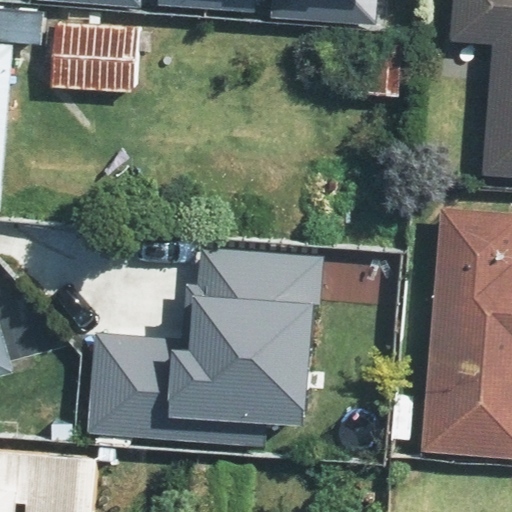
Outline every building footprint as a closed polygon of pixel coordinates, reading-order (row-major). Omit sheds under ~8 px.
[(511,0),(448,0),(447,41),(490,43),(485,169),(511,169),(511,0)] [(138,21),(51,20),(49,91),(137,92),(138,21)] [(0,186),(9,44),(0,43),(0,186)] [(398,313),(394,366),(425,368),(420,452),(511,457),(511,207),(435,203),(428,315),(398,313)] [(105,321),(98,412),(277,424),(278,404),(316,406),(326,248),(210,241),(208,272),(196,271),(192,327),(105,321)] [(0,372),(14,369),(0,314),(0,372)] [(90,511),(94,453),(0,446),(0,511),(90,511)] [(249,511),(251,460),(198,458),(196,511),(249,511)]
